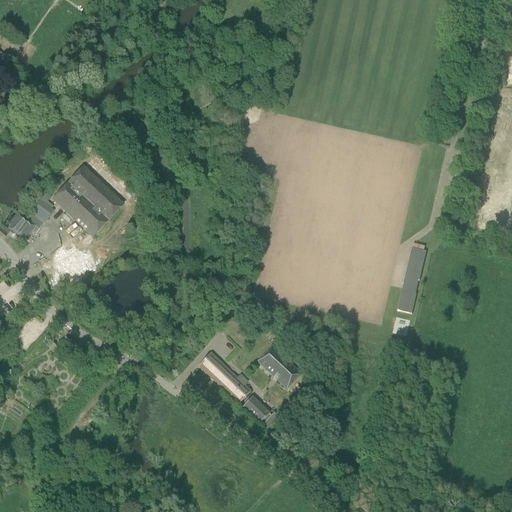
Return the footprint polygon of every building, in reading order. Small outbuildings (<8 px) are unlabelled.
[(18,61),(21,64),(26,57),(23,54),(18,61)] [(52,202),(88,235),(80,243),(86,248),(125,205),(103,186),(109,179),(104,175),(108,170),(93,156),(52,202)] [(19,215),(9,231),(9,232),(23,242),(31,230),(36,234),(43,225),(53,211),(47,206),(40,201),(29,215),(30,216),(27,221),(21,216),(19,215)] [(66,281),(84,275),(74,248),(56,255),(66,281)] [(397,312),(411,316),(416,295),(415,295),(418,282),(419,282),(426,253),(411,250),(397,312)] [(51,351),(54,354),(57,351),(54,348),(49,343),(46,346),(51,351)] [(284,389),(298,373),(271,348),(256,363),(284,389)] [(197,368),(238,406),(250,393),(244,387),(247,383),(239,376),(236,380),(209,355),(197,368)] [(9,371),(4,376),(8,380),(13,375),(9,371)] [(242,410),(249,416),(264,430),(265,429),(267,432),(279,419),(273,414),(271,417),(252,399),(242,410)]
